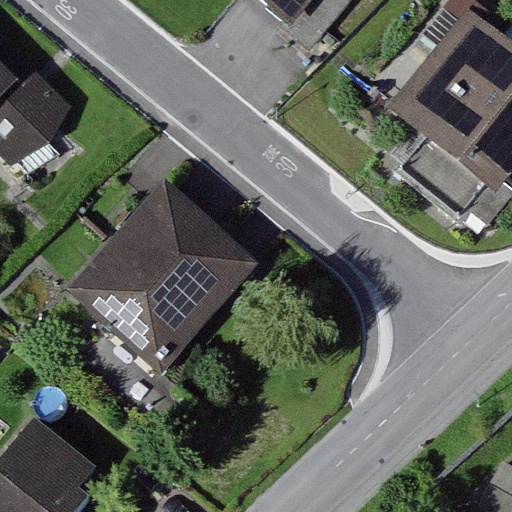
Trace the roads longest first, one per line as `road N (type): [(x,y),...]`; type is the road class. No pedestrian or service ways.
road 1 (unclassified): [(481,341),(65,0)]
road 2 (secondary): [(298,511),(481,341)]
